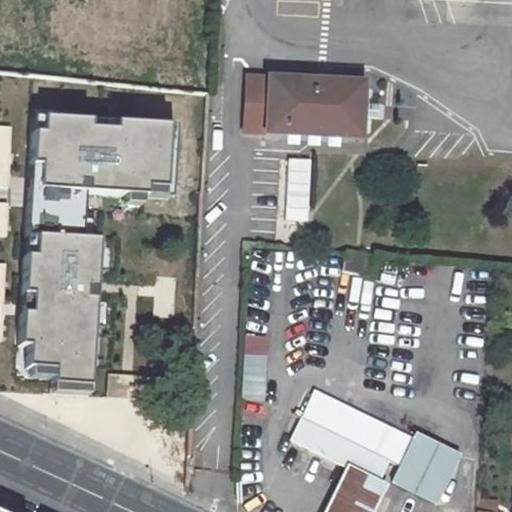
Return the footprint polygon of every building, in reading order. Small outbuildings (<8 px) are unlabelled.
[(361,105),(362,84),(246,78),(243,133),(359,139),(360,118),(370,118),(371,106),(361,105)] [(165,200),(173,128),(31,121),(13,361),(22,361),(23,376),(45,375),(45,391),(85,393),(96,241),(78,239),(80,196),(165,200)] [(303,222),(304,159),(281,159),(280,222),(303,222)] [(344,252),(340,271),(370,278),(374,257),(344,252)] [(242,356),(240,401),(261,402),(263,357),(242,356)] [(301,419),(291,441),(370,478),(380,456),(301,419)] [(416,434),(393,481),(436,501),(460,455),(416,434)] [(380,456),(370,478),(379,482),(389,460),(380,456)]
